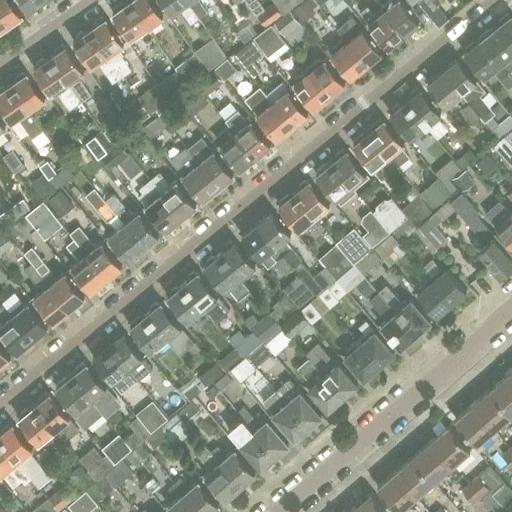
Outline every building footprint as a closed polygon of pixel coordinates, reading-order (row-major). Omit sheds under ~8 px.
[(0,0),(0,15),(7,25),(23,14),(13,0),(0,0)] [(23,0),(29,9),(42,0),(23,0)] [(129,0),(128,0),(124,4),(122,2),(114,7),(115,9),(113,11),(131,37),(135,34),(136,37),(149,28),(129,0)] [(129,0),(149,28),(161,20),(159,18),(164,14),(153,0),(129,0)] [(188,0),(163,0),(171,11),(180,5),(191,21),(199,15),(188,0)] [(188,0),(199,15),(206,10),(199,0),(188,0)] [(275,0),(283,11),(299,0),(275,0)] [(305,0),(292,10),(301,21),(319,7),(312,0),(305,0)] [(421,20),(404,0),(391,0),(384,6),(406,33),(411,29),(413,30),(419,26),(419,22),(421,20)] [(420,0),(420,1),(431,14),(441,5),(436,0),(420,0)] [(257,12),(266,25),(283,13),(274,1),(257,12)] [(401,37),(406,33),(384,6),(376,13),(370,5),(362,12),(390,46),(392,44),(395,45),(401,41),(401,37)] [(274,22),(285,35),(301,22),(290,9),(274,22)] [(502,21),(497,26),(511,43),(511,12),(509,15),(506,14),(502,18),(502,21)] [(90,27),(121,74),(131,67),(117,46),(124,42),(106,16),(104,18),(102,16),(94,21),(95,23),(90,27)] [(385,51),(365,27),(357,17),(353,21),(351,18),(339,28),(346,37),(369,64),(373,60),(376,61),(381,56),(383,53),(385,51)] [(258,33),(251,22),(238,31),(245,42),(258,33)] [(271,23),(253,36),(267,55),(285,42),(271,23)] [(509,71),(511,68),(511,43),(497,26),(492,30),(489,29),(483,34),(483,37),(482,38),(509,71)] [(90,27),(84,31),(81,30),(76,34),(76,37),(73,39),(91,65),(97,60),(111,81),(121,74),(90,27)] [(364,68),(369,64),(346,37),(335,46),(338,49),(333,53),(353,77),(355,75),(358,75),(364,71),(364,68)] [(511,84),(511,74),(509,71),(482,38),(477,42),(474,42),(467,47),(468,50),(465,52),(485,76),(493,69),(508,88),(511,84)] [(211,39),(195,51),(207,68),(224,56),(211,39)] [(67,43),(64,45),(63,43),(55,49),(56,51),(50,55),(69,84),(81,101),(91,94),(77,74),(85,69),(67,43)] [(243,46),(235,53),(253,75),(262,68),(254,59),(243,46)] [(175,66),(177,69),(188,83),(206,70),(194,53),(175,66)] [(81,101),(69,84),(50,55),(45,59),(42,58),(37,62),(37,64),(34,66),(52,92),(54,90),(68,110),(77,103),(81,108),(84,105),(81,101)] [(235,67),(227,57),(214,67),(222,76),(235,67)] [(321,58),(309,67),(331,94),(336,90),(339,91),(344,87),(344,84),(347,81),(328,57),(324,61),(321,58)] [(444,69),(481,114),(486,120),(495,112),(480,93),(485,88),(459,57),(444,69)] [(327,98),(331,94),(309,67),(298,77),(300,80),(296,83),(316,107),(318,105),(322,105),(326,101),(327,98)] [(189,85),(188,83),(177,69),(158,82),(170,99),(189,85)] [(474,121),(481,114),(444,69),(429,82),(447,104),(455,97),(457,100),(461,97),(466,103),(462,107),(474,121)] [(27,71),(25,73),(22,72),(17,75),(17,78),(11,82),(32,111),(44,102),(42,99),(45,96),(42,91),(27,71)] [(201,84),(207,92),(223,80),(217,71),(201,84)] [(11,82),(5,86),(4,84),(0,87),(0,100),(13,119),(16,117),(18,120),(21,118),(33,136),(44,128),(32,111),(11,82)] [(138,97),(144,105),(149,112),(152,116),(169,104),(167,101),(170,99),(158,82),(138,97)] [(246,97),(259,113),(279,138),(282,136),(285,136),(289,133),(289,130),(295,125),(271,96),(261,85),(246,97)] [(195,86),(179,98),(192,114),(208,101),(195,86)] [(286,92),(283,89),(282,87),(271,96),(295,125),(300,120),(303,121),(307,118),(307,114),(310,112),(291,88),(286,92)] [(412,96),(408,100),(429,126),(441,117),(438,114),(442,111),(422,87),(420,89),(417,88),(412,93),(412,96)] [(160,114),(168,124),(168,125),(175,120),(176,121),(188,112),(180,100),(160,114)] [(399,103),(393,108),(394,111),(392,112),(412,136),(415,133),(417,136),(429,126),(408,100),(402,104),(399,103)] [(135,122),(149,112),(144,105),(130,115),(135,122)] [(227,119),(229,122),(257,155),(262,151),(265,152),(269,148),(270,145),(273,142),(253,118),(249,122),(238,110),(227,119)] [(151,136),(168,124),(160,114),(143,126),(151,136)] [(374,128),(370,130),(399,165),(410,156),(401,145),(405,141),(385,118),(383,120),(381,118),(372,125),(374,128)] [(104,130),(110,139),(127,128),(121,119),(104,130)] [(257,155),(229,122),(217,131),(221,136),(226,141),(222,144),(241,168),(244,166),(246,167),(251,163),(252,160),(257,155)] [(500,139),(505,134),(509,130),(504,123),(494,132),(500,139)] [(83,141),(96,157),(112,145),(100,129),(83,141)] [(139,129),(130,137),(136,144),(145,136),(139,129)] [(401,168),(399,165),(370,130),(365,134),(364,132),(355,139),(357,141),(355,143),(374,167),(378,163),(390,177),(401,168)] [(498,141),(511,156),(511,142),(505,134),(500,139),(498,141)] [(119,142),(101,156),(111,168),(129,153),(119,142)] [(65,157),(74,171),(93,158),(83,144),(65,157)] [(475,144),(454,160),(462,169),(482,153),(475,144)] [(338,157),(334,161),(355,187),(366,178),(364,175),(368,172),(348,148),(346,149),(345,147),(336,155),(338,157)] [(32,155),(55,187),(66,180),(59,170),(57,172),(40,149),(32,155)] [(209,149),(198,159),(220,186),(225,182),(227,183),(233,178),(233,175),(235,174),(215,149),(212,152),(209,149)] [(475,159),(485,171),(496,162),(486,150),(475,159)] [(451,177),(462,169),(454,160),(452,157),(435,171),(452,192),(459,187),(451,177)] [(220,186),(198,159),(182,171),(205,199),(207,197),(209,198),(214,194),(214,190),(220,186)] [(355,187),(334,161),(328,165),(325,164),(320,168),(319,172),(318,173),(342,202),(357,190),(355,187)] [(465,169),(454,179),(463,191),(475,181),(465,169)] [(158,171),(151,177),(183,216),(189,212),(192,212),(196,212),(197,208),(196,205),(198,203),(179,179),(170,186),(158,171)] [(178,221),(183,216),(151,177),(139,187),(142,191),(139,194),(168,229),(171,226),(173,228),(178,227),(178,223),(178,221)] [(305,180),(300,184),(301,187),(296,191),(318,218),(329,208),(327,206),(331,202),(312,179),(310,180),(305,180)] [(428,198),(436,207),(451,195),(445,187),(446,186),(445,185),(428,198)] [(141,251),(146,247),(118,213),(96,187),(86,195),(109,222),(110,221),(117,229),(110,235),(130,259),(132,258),(135,258),(140,258),(141,254),(141,251)] [(61,216),(75,205),(61,188),(47,199),(61,216)] [(501,274),(511,263),(511,252),(496,234),(497,234),(477,212),(479,210),(462,191),(459,188),(448,198),(455,206),(472,225),(464,233),(479,249),(501,274)] [(306,227),(318,218),(296,191),(291,195),(287,195),(282,199),(283,202),(281,204),(300,228),(304,224),(306,227)] [(376,208),(373,211),(390,231),(408,216),(391,196),(389,198),(385,197),(376,204),(376,208)] [(23,198),(10,207),(17,218),(30,208),(23,198)] [(511,240),(511,211),(501,199),(494,205),(486,212),(511,240)] [(413,211),(421,221),(433,210),(424,200),(413,211)] [(5,226),(17,218),(10,207),(0,213),(0,222),(2,222),(5,226)] [(125,207),(118,213),(146,247),(151,242),(154,244),(159,243),(159,239),(159,236),(161,234),(141,210),(133,217),(125,207)] [(372,245),(390,231),(373,211),(371,208),(363,215),(362,221),(369,229),(363,234),(372,245)] [(419,223),(420,224),(426,231),(439,245),(449,236),(436,222),(444,215),(437,208),(419,223)] [(274,209),(259,222),(295,267),(303,260),(292,247),(284,238),(292,231),(274,209)] [(393,231),(401,240),(418,225),(410,216),(393,231)] [(269,250),(276,259),(287,273),(295,267),(259,222),(242,235),(261,257),(269,250)] [(355,263),(356,262),(373,248),(364,237),(355,226),(337,242),(355,263)] [(0,231),(0,254),(15,243),(4,229),(0,231)] [(401,240),(393,231),(374,246),(382,255),(401,240)] [(81,244),(109,277),(113,273),(117,274),(120,274),(122,269),(122,266),(124,264),(104,240),(96,246),(89,237),(81,244)] [(227,248),(221,252),(243,279),(255,269),(253,266),(256,263),(237,239),(234,242),(230,241),(226,245),(227,248)] [(336,278),(355,263),(337,242),(325,252),(332,261),(326,266),(336,278)] [(103,281),(109,277),(81,244),(74,250),(81,258),(73,265),(93,289),(95,288),(98,289),(102,288),(104,284),(103,281)] [(364,271),(382,255),(374,246),(373,248),(356,262),(364,271)] [(33,261),(71,307),(76,303),(78,305),(83,305),(85,300),(84,297),(87,294),(67,271),(59,277),(33,247),(26,253),(33,261)] [(232,289),(243,279),(221,252),(216,256),(213,256),(208,260),(209,263),(206,265),(226,289),(230,286),(232,289)] [(25,267),(37,281),(44,289),(36,296),(56,320),(58,319),(59,320),(64,320),(67,314),(66,312),(71,307),(33,261),(25,267)] [(356,262),(355,263),(336,278),(347,290),(366,274),(364,271),(356,262)] [(453,301),(468,288),(449,266),(445,269),(443,266),(432,276),(453,301)] [(327,269),(309,284),(318,294),(319,293),(335,279),(327,269)] [(184,283),(206,309),(215,320),(231,307),(200,270),(197,272),(194,271),(189,275),(190,279),(184,283)] [(365,276),(355,284),(366,297),(376,289),(365,276)] [(438,314),(453,301),(432,276),(420,286),(422,289),(418,292),(438,314)] [(329,305),(347,290),(336,278),(335,279),(319,293),(329,305)] [(195,319),(206,309),(184,283),(180,287),(176,286),(171,290),(171,294),(169,295),(189,319),(193,316),(195,319)] [(406,297),(402,301),(386,283),(379,289),(416,332),(432,318),(413,297),(409,300),(406,297)] [(401,345),(416,332),(379,289),(368,299),(386,320),(382,323),(401,345)] [(276,307),(270,312),(281,326),(283,324),(300,310),(286,293),(274,304),(276,307)] [(311,321),(329,305),(319,293),(318,294),(301,309),(309,318),(311,321)] [(24,302),(12,311),(34,338),(40,333),(43,334),(47,330),(47,327),(50,325),(30,301),(26,304),(24,302)] [(152,310),(147,313),(169,340),(180,354),(196,341),(185,327),(181,330),(179,327),(182,324),(163,301),(160,303),(156,302),(151,306),(152,310)] [(29,342),(34,338),(12,311),(5,302),(0,305),(0,328),(18,351),(20,349),(23,350),(28,346),(29,342)] [(300,310),(283,324),(291,333),(309,318),(301,309),(300,310)] [(262,340),(263,339),(281,326),(270,312),(269,311),(251,326),(254,330),(262,340)] [(169,340),(147,313),(142,317),(138,317),(133,321),(133,324),(132,326),(151,349),(155,346),(158,349),(169,340)] [(359,338),(381,363),(395,350),(367,318),(359,325),(365,332),(359,338)] [(294,337),(291,333),(283,324),(281,326),(263,339),(272,351),(275,353),(294,337)] [(236,345),(244,354),(247,353),(262,340),(254,330),(236,345)] [(115,340),(110,344),(132,370),(139,378),(152,367),(144,356),(145,355),(126,331),(123,332),(120,332),(114,337),(115,340)] [(365,376),(381,363),(359,338),(347,349),(350,352),(346,355),(365,376)] [(262,340),(247,353),(257,364),(272,351),(263,339),(262,340)] [(0,340),(0,366),(3,364),(5,365),(10,361),(10,358),(12,356),(0,340)] [(307,353),(310,356),(322,370),(344,395),(349,391),(351,393),(358,387),(356,385),(359,382),(336,356),(332,360),(318,343),(307,353)] [(132,370),(110,344),(105,348),(102,347),(96,352),(96,354),(94,356),(114,380),(118,377),(121,380),(132,370)] [(235,362),(243,355),(235,347),(227,353),(235,362)] [(235,362),(229,366),(237,375),(240,378),(257,364),(247,353),(244,354),(243,355),(235,362)] [(344,395),(322,370),(310,356),(299,366),(314,383),(310,386),(329,408),(331,406),(334,408),(341,402),(338,399),(344,395)] [(78,370),(73,374),(92,398),(102,410),(105,414),(121,401),(108,385),(88,361),(87,363),(83,362),(78,366),(78,370)] [(218,375),(211,366),(200,374),(208,384),(218,375)] [(511,370),(511,369),(494,384),(511,405),(511,370)] [(214,382),(214,383),(220,390),(233,379),(227,372),(214,382)] [(60,384),(58,386),(78,410),(75,412),(85,424),(102,410),(92,398),(73,374),(68,378),(65,377),(60,381),(60,384)] [(309,425),(323,413),(291,376),(277,388),(309,425)] [(182,391),(190,399),(202,389),(194,380),(182,391)] [(490,387),(473,402),(494,426),(511,411),(490,387)] [(296,436),(309,425),(277,388),(264,399),(296,436)] [(40,401),(36,404),(57,431),(65,441),(80,429),(70,417),(72,416),(51,391),(47,395),(46,393),(39,399),(40,401)] [(206,407),(211,403),(202,393),(197,397),(206,407)] [(136,413),(138,416),(151,432),(168,418),(153,400),(136,413)] [(192,400),(178,412),(186,421),(200,408),(192,400)] [(494,426),(473,402),(456,417),(477,440),(494,426)] [(57,431),(36,404),(30,409),(26,409),(22,412),(22,416),(20,417),(40,441),(45,437),(47,440),(57,431)] [(159,427),(174,445),(193,430),(177,411),(159,427)] [(287,444),(289,442),(268,417),(261,423),(253,414),(246,420),(277,455),(287,447),(287,444)] [(151,432),(138,416),(129,423),(135,429),(125,438),(133,448),(152,432),(151,432)] [(277,455),(246,420),(243,416),(231,426),(241,440),(262,465),(265,463),(268,463),(277,455)] [(450,421),(433,437),(454,461),(471,445),(450,421)] [(30,454),(32,452),(30,449),(34,446),(14,422),(12,424),(8,424),(3,427),(3,431),(0,433),(0,436),(32,475),(38,483),(48,476),(30,454)] [(146,439),(154,449),(167,438),(159,428),(146,439)] [(102,447),(114,462),(132,448),(119,432),(102,447)] [(0,468),(3,472),(11,482),(16,482),(23,477),(26,480),(32,475),(0,436),(0,468)] [(433,437),(416,452),(436,476),(454,461),(433,437)] [(141,442),(127,455),(135,464),(150,452),(141,442)] [(241,484),(212,450),(206,443),(197,451),(211,469),(205,474),(226,498),(228,496),(231,496),(236,492),(236,489),(241,484)] [(219,445),(212,450),(241,484),(245,481),(249,481),(254,476),(254,473),(256,471),(236,447),(227,455),(219,445)] [(511,468),(511,449),(510,447),(500,455),(511,469),(511,468)] [(88,469),(96,479),(115,464),(106,454),(88,469)] [(412,455),(395,470),(415,494),(433,479),(412,455)] [(105,474),(114,484),(132,469),(123,458),(105,474)] [(94,480),(81,463),(68,473),(81,490),(94,480)] [(511,490),(489,464),(479,473),(491,487),(483,494),(496,510),(511,496),(511,490)] [(400,508),(415,494),(395,470),(379,484),(400,508)] [(479,473),(470,480),(483,494),(491,487),(479,473)] [(104,474),(86,489),(101,506),(110,499),(106,494),(114,487),(104,474)] [(182,476),(175,482),(201,511),(212,511),(219,507),(219,504),(220,502),(200,479),(191,486),(182,476)] [(474,502),(483,494),(470,480),(462,488),(474,502)] [(201,511),(175,482),(169,488),(178,498),(169,505),(175,511),(201,511)] [(51,498),(61,511),(79,495),(69,483),(51,498)] [(86,489),(69,504),(74,511),(86,511),(98,503),(86,489)] [(392,511),(373,489),(355,505),(360,511),(392,511)] [(59,511),(60,511),(50,499),(37,510),(23,494),(17,498),(29,511),(59,511)]
